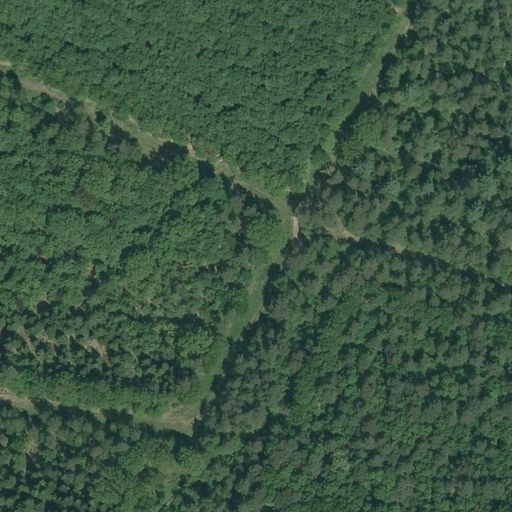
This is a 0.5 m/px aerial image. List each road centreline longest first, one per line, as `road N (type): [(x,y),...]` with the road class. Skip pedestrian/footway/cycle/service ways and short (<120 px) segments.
road 1 (track): [(0,395),(201,428),(297,244),(346,230),(316,199),(291,218)]
road 2 (track): [(0,78),(291,218)]
road 3 (track): [(316,199),(423,0)]
road 4 (track): [(346,230),(511,285)]
